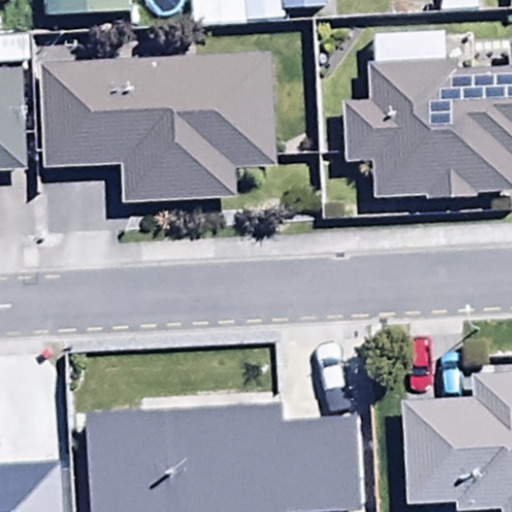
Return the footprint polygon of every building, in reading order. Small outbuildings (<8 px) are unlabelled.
[(38,0),(39,25),(125,22),(124,0),(38,0)] [(146,0),(147,26),(178,24),(176,0),(146,0)] [(322,0),(278,0),(278,15),(323,15),(322,0)] [(369,171),(369,209),(479,208),(479,198),(511,197),(511,49),(508,50),(509,76),(455,76),(455,64),(429,65),(429,38),(387,39),(387,70),(367,70),(368,107),(339,108),(339,171),(369,171)] [(269,61),(39,70),(43,176),(116,174),(118,213),(235,209),(234,178),(273,177),(269,61)] [(0,175),(22,175),(19,77),(0,77),(0,175)] [(511,511),(511,371),(470,373),(471,405),(401,406),(403,511),(453,511),(511,511)]
